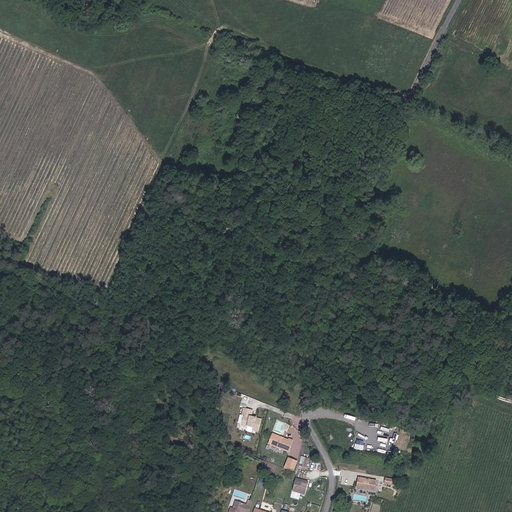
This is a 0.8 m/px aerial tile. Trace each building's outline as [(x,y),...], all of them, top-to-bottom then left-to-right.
[(250,415),(251,410),(242,408),(241,415),(243,415),(242,420),(241,424),(246,426),(252,427),(252,430),(257,431),(260,418),(255,417),(250,416),(250,415)] [(272,433),(268,444),(287,451),(292,440),(288,438),(287,439),(272,433)] [(356,439),(355,449),(364,449),(365,440),(356,439)] [(307,468),(309,458),(301,456),(299,463),(302,464),(301,467),(307,468)] [(298,462),(289,458),(284,468),(293,472),(298,462)] [(357,488),(374,491),(376,481),(358,478),(357,488)] [(305,495),(308,482),(295,479),(292,491),(305,495)] [(263,501),(262,509),(272,510),(273,503),(263,501)] [(249,511),(251,507),(236,502),(233,510),(231,509),(230,511),(249,511)]
